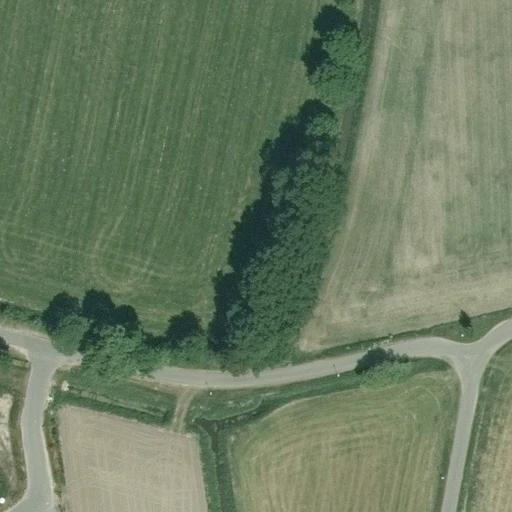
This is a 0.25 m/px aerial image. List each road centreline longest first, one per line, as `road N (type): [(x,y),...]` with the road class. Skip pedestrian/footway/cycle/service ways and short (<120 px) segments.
road 1 (residential): [(43,356),(171,379),(255,384),(476,353)]
road 2 (residential): [(30,511),(36,508),(26,416),(43,356)]
road 3 (residential): [(447,511),(476,353)]
